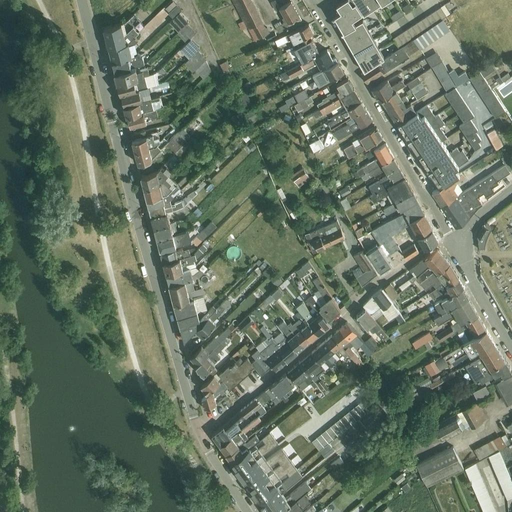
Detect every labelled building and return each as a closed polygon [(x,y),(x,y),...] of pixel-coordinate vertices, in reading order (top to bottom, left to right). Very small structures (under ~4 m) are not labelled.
[(232,0),(243,21),(238,23),(242,30),(247,27),(254,41),(268,33),(251,0),(232,0)] [(275,10),(279,8),(274,0),(270,2),(275,10)] [(362,12),(354,0),(342,0),(336,4),(341,11),(333,16),(342,32),(356,24),(352,19),(362,12)] [(354,0),(362,12),(364,14),(373,8),(367,0),(354,0)] [(367,0),(373,8),(382,2),(380,0),(367,0)] [(173,19),(180,12),(182,10),(173,1),(166,8),(170,12),(169,13),(173,19)] [(291,1),(280,8),(284,17),(282,18),(285,22),(282,24),(280,21),(274,24),(280,33),(302,19),(300,16),(291,1)] [(409,3),(402,7),(406,13),(413,8),(409,3)] [(444,4),(393,38),(399,47),(447,16),(446,15),(450,13),(444,4)] [(373,8),(364,14),(367,18),(375,13),(373,8)] [(399,10),(391,15),(395,20),(403,15),(399,10)] [(180,12),(173,19),(169,22),(179,32),(186,25),(189,22),(180,12)] [(128,42),(135,36),(139,32),(138,31),(144,25),(134,15),(125,22),(104,27),(109,47),(128,42)] [(413,39),(420,48),(420,49),(450,30),(443,19),(413,39)] [(356,24),(342,32),(347,42),(368,30),(363,20),(356,24)] [(297,47),(313,39),(310,35),(313,33),(309,24),(269,42),(270,45),(273,43),(275,46),(277,45),(278,46),(292,38),(294,42),(291,43),(294,48),(297,47)] [(186,25),(179,32),(177,33),(186,43),(190,39),(195,34),(186,25)] [(368,30),(347,42),(353,51),(373,39),(368,30)] [(275,32),(266,37),(268,41),(277,36),(275,32)] [(128,42),(109,47),(112,60),(135,55),(138,52),(137,52),(135,43),(138,40),(135,36),(128,42)] [(190,39),(186,43),(180,49),(190,58),(198,50),(200,48),(190,39)] [(313,39),(297,47),(303,59),(299,61),(298,59),(283,67),(286,71),(320,53),(313,39)] [(373,39),(353,51),(358,61),(379,49),(373,39)] [(383,59),(378,63),(380,67),(384,72),(385,74),(388,71),(388,70),(420,48),(413,39),(384,58),(383,59)] [(156,45),(143,57),(148,61),(160,50),(156,45)] [(320,53),(286,71),(281,74),(284,80),(291,77),(291,78),(304,71),(303,70),(315,63),(317,62),(322,71),(338,62),(336,57),(332,59),(327,49),(320,53)] [(291,49),(282,54),(284,58),(286,58),(294,54),(291,49)] [(379,49),(358,61),(364,71),(370,68),(378,63),(383,59),(384,58),(379,49)] [(198,50),(190,58),(184,64),(193,72),(196,70),(206,60),(207,58),(198,50)] [(135,55),(112,60),(115,71),(136,65),(145,63),(143,56),(138,52),(135,55)] [(136,65),(115,71),(118,81),(153,74),(157,70),(171,57),(168,53),(149,70),(148,67),(137,70),(136,65)] [(206,60),(196,70),(203,78),(211,70),(206,60)] [(227,61),(220,64),(227,79),(232,77),(228,68),(230,67),(227,61)] [(435,72),(445,66),(442,61),(432,67),(435,72)] [(338,62),(322,71),(313,76),(319,87),(330,81),(330,80),(344,72),(338,62)] [(378,63),(370,68),(376,78),(384,72),(380,67),(378,63)] [(445,66),(435,72),(438,77),(448,71),(445,66)] [(448,71),(451,76),(454,81),(457,86),(470,78),(465,70),(458,74),(455,67),(448,71)] [(370,68),(364,71),(361,74),(367,83),(376,78),(370,68)] [(153,74),(118,81),(121,93),(122,93),(157,84),(160,83),(157,70),(153,74)] [(448,71),(438,77),(441,82),(451,76),(448,71)] [(480,72),(470,79),(496,117),(506,110),(480,72)] [(508,73),(501,78),(503,81),(510,76),(508,73)] [(298,76),(286,82),(289,88),(301,82),(298,76)] [(410,88),(412,91),(423,84),(417,76),(407,83),(410,88)] [(451,76),(441,82),(444,87),(454,81),(451,76)] [(320,108),(354,88),(348,78),(337,84),(340,89),(322,99),(323,100),(317,104),(320,108)] [(382,101),(397,90),(405,85),(402,80),(391,85),(388,80),(372,89),(379,102),(382,101)] [(157,84),(122,93),(123,98),(122,99),(123,103),(125,104),(125,105),(152,97),(150,92),(170,87),(169,81),(160,83),(157,84)] [(454,81),(444,87),(447,92),(456,87),(457,86),(454,81)] [(423,84),(412,91),(417,99),(428,92),(423,84)] [(456,87),(447,92),(446,93),(465,122),(460,125),(475,149),(481,146),(478,141),(481,139),(476,131),(478,130),(470,118),(474,115),(456,87)] [(354,88),(320,108),(313,112),(316,117),(323,113),(324,115),(331,110),(333,113),(346,106),(348,108),(361,100),(354,88)] [(298,102),(305,98),(309,96),(305,89),(294,95),(298,102)] [(397,90),(382,101),(387,108),(402,98),(397,90)] [(152,97),(125,105),(124,105),(128,115),(156,108),(162,106),(159,96),(152,97)] [(286,102),(279,107),(281,111),(289,107),(288,106),(296,102),(293,96),(285,100),(286,102)] [(402,98),(387,108),(394,119),(413,107),(411,103),(407,106),(405,103),(409,100),(405,96),(402,98)] [(305,98),(298,102),(295,104),(298,112),(309,105),(305,98)] [(361,100),(348,108),(332,118),(334,121),(329,124),(331,128),(354,114),(365,107),(361,100)] [(417,112),(398,124),(409,141),(442,119),(438,113),(435,115),(428,105),(417,112)] [(365,107),(354,114),(358,121),(350,126),(348,123),(343,126),(343,125),(333,132),(338,139),(372,119),(365,107)] [(413,107),(394,119),(398,124),(417,112),(413,107)] [(156,108),(128,115),(129,120),(128,121),(129,125),(131,125),(131,127),(147,123),(145,117),(152,115),(152,117),(158,115),(156,108)] [(241,111),(236,114),(239,120),(244,118),(241,111)] [(197,116),(167,144),(176,154),(184,146),(182,144),(204,124),(197,116)] [(249,117),(246,118),(248,121),(247,122),(250,128),(250,129),(255,126),(251,119),(249,117)] [(442,119),(409,141),(419,156),(442,139),(447,136),(439,125),(444,122),(442,119)] [(353,142),(344,148),(349,157),(383,138),(377,127),(360,136),(363,142),(355,146),(353,142)] [(495,130),(503,145),(508,142),(500,127),(495,130)] [(503,145),(495,130),(494,129),(487,133),(496,150),(503,146),(503,145)] [(148,130),(131,134),(132,140),(135,151),(156,145),(160,141),(158,131),(149,133),(148,130)] [(156,145),(135,151),(138,162),(138,163),(140,169),(151,163),(150,159),(162,148),(161,148),(168,141),(164,137),(160,141),(156,145)] [(319,138),(310,143),(314,151),(323,146),(319,138)] [(442,139),(419,156),(435,181),(455,168),(469,159),(462,149),(460,151),(457,146),(450,151),(442,139)] [(378,157),(357,170),(361,176),(394,157),(386,143),(374,150),(378,157)] [(511,160),(507,153),(501,157),(505,164),(509,170),(511,168),(511,160)] [(394,157),(361,176),(363,180),(371,176),(371,175),(374,174),(375,175),(383,170),(382,169),(384,167),(387,172),(399,165),(394,157)] [(441,205),(441,206),(450,218),(451,220),(456,227),(468,219),(470,217),(472,215),(475,211),(478,207),(482,204),(477,197),(484,193),(486,196),(494,191),(492,187),(499,183),(497,181),(511,172),(509,170),(505,164),(463,191),(441,205)] [(478,164),(471,169),(474,174),(482,169),(478,164)] [(380,179),(369,185),(373,193),(380,190),(384,188),(392,183),(405,175),(399,165),(387,172),(388,174),(380,178),(380,179)] [(303,167),(291,175),(299,187),(311,179),(303,167)] [(157,172),(141,176),(144,187),(160,183),(168,175),(171,172),(167,168),(163,171),(161,168),(157,172)] [(455,168),(435,181),(440,187),(449,181),(460,174),(455,168)] [(434,191),(432,192),(441,205),(463,191),(458,182),(465,177),(462,173),(460,174),(449,181),(440,187),(434,191)] [(160,183),(144,187),(147,199),(167,193),(177,184),(177,183),(168,175),(160,183)] [(373,193),(371,195),(374,201),(387,195),(392,203),(413,192),(405,175),(392,183),(384,188),(380,190),(373,193)] [(186,176),(179,183),(183,187),(190,180),(186,176)] [(338,179),(332,182),(335,188),(341,184),(338,179)] [(167,193),(147,199),(149,206),(170,199),(181,189),(177,184),(167,193)] [(347,186),(339,190),(342,196),(351,191),(347,186)] [(281,187),(277,190),(282,201),(284,201),(290,213),(294,220),(297,218),(293,211),(281,187)] [(170,199),(149,206),(152,215),(167,211),(185,205),(197,193),(195,190),(184,199),(175,203),(176,205),(172,206),(170,199)] [(392,203),(383,208),(387,214),(399,207),(401,210),(404,208),(405,212),(409,220),(424,212),(413,192),(392,203)] [(346,197),(340,200),(345,210),(351,206),(346,197)] [(198,208),(193,213),(198,217),(202,213),(198,208)] [(167,211),(152,215),(154,227),(170,223),(167,211)] [(424,212),(409,220),(411,225),(415,232),(418,236),(426,232),(433,228),(432,227),(424,212)] [(280,214),(271,219),(278,230),(286,225),(280,214)] [(338,220),(305,234),(313,253),(340,240),(339,238),(343,237),(344,238),(345,238),(338,220)] [(203,230),(192,240),(197,245),(217,226),(212,221),(203,230)] [(170,223),(154,227),(155,227),(155,228),(158,238),(173,234),(177,233),(175,222),(170,223)] [(356,223),(352,225),(353,228),(358,236),(359,237),(366,233),(362,226),(358,228),(356,223)] [(418,236),(424,248),(425,247),(438,239),(435,233),(433,228),(426,232),(418,236)] [(173,234),(158,239),(160,250),(190,242),(191,241),(189,230),(177,233),(173,234)] [(231,234),(226,238),(232,244),(236,239),(231,234)] [(191,255),(164,262),(167,273),(196,267),(194,260),(197,259),(197,258),(207,249),(202,244),(195,253),(191,255)] [(176,248),(161,252),(164,262),(191,255),(189,250),(184,251),(183,248),(176,250),(176,248)] [(365,248),(354,255),(364,271),(376,264),(368,252),(365,248)] [(424,258),(409,268),(411,271),(414,270),(417,275),(428,265),(430,266),(444,255),(439,249),(435,249),(434,249),(430,253),(424,258)] [(430,266),(416,277),(417,278),(420,282),(435,269),(437,272),(450,262),(444,255),(430,266)] [(302,267),(297,271),(301,278),(307,274),(305,271),(312,266),(308,260),(302,266),(302,267)] [(435,269),(420,282),(426,289),(433,283),(436,287),(444,282),(447,285),(459,277),(456,272),(450,262),(437,272),(435,269)] [(363,272),(356,276),(362,286),(368,281),(374,276),(380,272),(376,264),(364,271),(363,272)] [(269,266),(263,272),(269,278),(275,272),(269,266)] [(196,267),(167,273),(170,284),(186,280),(192,278),(198,277),(199,277),(203,272),(200,269),(199,269),(196,267)] [(360,267),(353,271),(356,276),(363,272),(360,267)] [(275,273),(270,279),(277,286),(283,281),(275,273)] [(318,276),(313,279),(314,282),(319,289),(326,300),(320,305),(321,307),(320,308),(328,319),(341,309),(318,276)] [(436,287),(429,292),(434,298),(445,291),(448,296),(464,286),(459,277),(447,285),(444,282),(436,287)] [(192,278),(186,280),(188,291),(190,297),(191,300),(194,299),(193,296),(192,290),(195,289),(192,278)] [(409,278),(400,285),(403,289),(412,282),(409,278)] [(186,280),(170,284),(174,303),(190,297),(188,291),(186,280)] [(390,282),(385,286),(393,298),(393,297),(398,293),(390,282)] [(398,293),(393,297),(397,302),(405,297),(404,295),(415,285),(412,282),(403,289),(398,293)] [(279,286),(271,293),(275,297),(277,299),(284,292),(279,286)] [(448,296),(434,304),(440,314),(468,297),(464,286),(448,296)] [(190,297),(174,303),(178,317),(208,308),(204,293),(206,293),(202,288),(200,288),(195,289),(192,290),(193,296),(194,299),(191,300),(190,297)] [(373,295),(363,305),(365,307),(371,314),(379,307),(383,313),(389,320),(395,315),(400,312),(382,288),(373,295)] [(429,292),(425,295),(429,301),(434,298),(429,292)] [(271,293),(265,299),(269,303),(275,297),(271,293)] [(216,308),(195,330),(202,337),(219,319),(217,317),(231,302),(226,297),(216,308)] [(440,314),(434,317),(438,324),(455,314),(459,320),(461,323),(478,313),(468,297),(440,314)] [(265,299),(259,305),(264,310),(267,308),(266,307),(269,303),(265,299)] [(190,324),(181,326),(185,340),(195,330),(216,308),(213,305),(209,310),(207,312),(200,319),(189,322),(190,324)] [(357,315),(354,318),(364,331),(367,327),(367,328),(371,325),(371,326),(369,328),(373,332),(375,331),(376,332),(383,339),(388,335),(386,333),(375,319),(371,314),(365,307),(357,315)] [(379,307),(371,314),(375,319),(383,313),(379,307)] [(208,308),(178,317),(181,326),(190,324),(189,322),(200,319),(207,312),(209,310),(208,308)] [(400,312),(395,315),(400,323),(405,319),(400,312)] [(454,323),(434,337),(436,340),(437,339),(439,342),(441,341),(442,341),(456,332),(455,331),(458,330),(459,332),(458,333),(463,342),(486,329),(478,313),(461,323),(459,320),(454,323)] [(249,315),(238,324),(243,331),(254,321),(249,315)] [(347,322),(340,328),(354,344),(356,347),(357,349),(361,346),(369,355),(369,356),(373,352),(347,322)] [(202,345),(190,356),(197,364),(226,336),(232,331),(228,327),(219,335),(218,334),(215,336),(216,337),(205,348),(202,345)] [(340,328),(332,334),(347,351),(360,366),(363,363),(350,348),(354,344),(340,328)] [(446,348),(439,352),(441,355),(442,356),(444,355),(449,364),(450,367),(470,354),(471,355),(477,351),(479,350),(482,354),(497,345),(486,329),(463,342),(448,351),(446,348)] [(429,332),(412,342),(416,348),(424,343),(425,343),(428,340),(433,338),(429,332)] [(332,334),(326,340),(340,357),(347,351),(332,334)] [(197,364),(195,365),(203,375),(204,374),(207,378),(217,368),(214,365),(215,363),(215,362),(221,357),(217,353),(230,341),(226,336),(197,364)] [(371,336),(365,340),(373,350),(379,346),(371,336)] [(326,340),(312,352),(325,369),(325,370),(340,357),(326,340)] [(482,354),(465,364),(469,370),(466,372),(469,377),(472,375),(475,380),(479,378),(485,374),(484,372),(505,358),(497,345),(482,354)] [(258,349),(252,354),(256,359),(266,371),(272,366),(258,349)] [(312,352),(300,362),(313,378),(325,369),(312,352)] [(434,359),(425,365),(431,375),(449,364),(444,355),(442,356),(435,360),(434,359)] [(216,372),(201,386),(208,393),(223,380),(244,362),(240,358),(231,366),(230,365),(219,375),(216,372)] [(244,362),(223,380),(227,386),(230,390),(252,371),(251,370),(255,366),(251,363),(248,358),(244,362)] [(485,374),(479,378),(482,383),(485,381),(489,379),(499,373),(501,378),(511,372),(511,371),(509,366),(510,366),(505,358),(484,372),(485,374)] [(256,359),(251,363),(255,366),(261,375),(266,371),(256,359)] [(300,362),(288,372),(302,389),(310,382),(322,397),(325,394),(313,378),(300,362)] [(453,371),(412,394),(417,402),(426,397),(424,393),(433,388),(455,375),(453,371)] [(491,383),(487,385),(488,386),(490,389),(497,386),(507,404),(511,401),(511,372),(501,378),(491,383)] [(286,373),(279,379),(289,393),(297,386),(286,373)] [(279,379),(271,385),(279,396),(283,393),(285,396),(289,393),(279,379)] [(208,393),(202,399),(205,408),(217,404),(214,396),(220,392),(222,395),(217,399),(219,402),(227,395),(223,390),(227,386),(223,380),(208,393)] [(321,380),(317,383),(324,391),(328,388),(321,380)] [(487,384),(473,391),(478,401),(493,393),(490,389),(488,386),(487,385),(487,384)] [(269,387),(265,390),(270,396),(273,400),(276,403),(281,399),(282,398),(279,396),(271,385),(269,387)] [(256,397),(241,409),(245,415),(246,416),(256,408),(261,404),(266,399),(270,396),(265,390),(256,397)] [(478,402),(425,429),(433,443),(441,439),(442,440),(462,429),(462,428),(469,425),(471,428),(483,421),(483,420),(486,418),(478,402)] [(379,403),(369,410),(380,424),(390,416),(379,403)] [(220,427),(212,434),(220,444),(232,436),(228,431),(237,422),(245,415),(241,409),(237,412),(224,424),(224,425),(220,427)] [(232,436),(220,444),(220,445),(227,453),(249,438),(245,432),(261,420),(259,417),(244,428),(242,430),(239,431),(232,436)] [(359,419),(340,434),(347,443),(366,428),(359,419)] [(237,422),(228,431),(232,436),(239,431),(242,430),(237,422)] [(249,438),(227,453),(232,460),(260,439),(254,433),(249,438)] [(500,435),(474,449),(480,459),(511,442),(506,433),(501,436),(500,435)] [(329,443),(320,450),(325,457),(335,450),(329,443)] [(453,445),(417,463),(419,467),(423,477),(427,485),(453,472),(464,467),(453,445)] [(458,456),(464,465),(467,463),(464,458),(470,454),(467,450),(458,456)] [(511,479),(499,450),(489,455),(507,498),(511,496),(511,479)] [(340,456),(330,464),(334,468),(343,461),(340,456)] [(489,456),(477,460),(497,509),(506,505),(495,476),(497,475),(489,456)] [(496,511),(476,462),(465,468),(483,511),(496,511)] [(274,487),(258,500),(264,507),(282,492),(302,476),(297,469),(289,475),(277,485),(274,487)] [(402,473),(394,479),(398,483),(406,477),(402,473)] [(286,497),(267,511),(281,511),(287,508),(304,493),(311,488),(306,481),(286,497)] [(286,497),(282,492),(264,507),(267,511),(286,497)] [(287,508),(281,511),(297,511),(311,501),(304,493),(287,508)]
